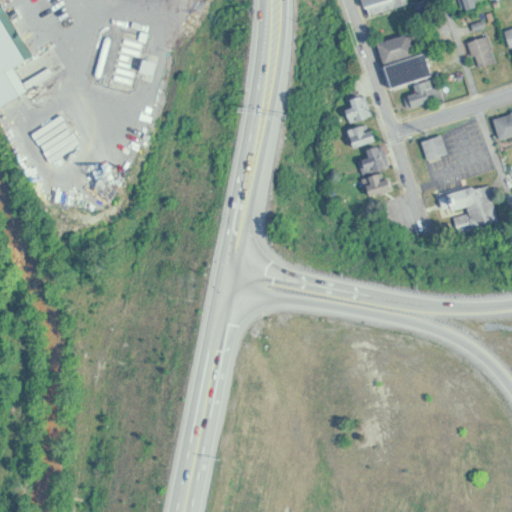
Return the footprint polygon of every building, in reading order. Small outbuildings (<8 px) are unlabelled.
[(0,82),(0,0),(18,0),(64,73),(14,105),(0,82)] [(406,0),(371,10),(368,0),(406,0)] [(382,41),(389,61),(420,51),(413,31),(382,41)] [(473,41),(483,67),(501,60),(492,34),(473,41)] [(389,64),(396,87),(437,74),(430,52),(389,64)] [(438,85),(436,78),(419,83),(422,91),(409,95),(413,107),(448,97),(444,84),(438,85)] [(377,113),(369,93),(355,98),(359,108),(351,111),(356,122),(377,113)] [(511,112),(498,117),(505,140),(511,138),(511,112)] [(370,129),(368,123),(353,128),(359,146),(381,139),(377,127),(370,129)] [(453,153),(447,133),(427,139),(433,159),(453,153)] [(373,156),(366,158),(368,171),(393,165),(389,143),(371,147),(373,156)] [(370,175),(372,193),(395,191),(393,173),(370,175)] [(491,178),(501,213),(475,220),(470,201),(450,206),(446,189),(491,178)]
